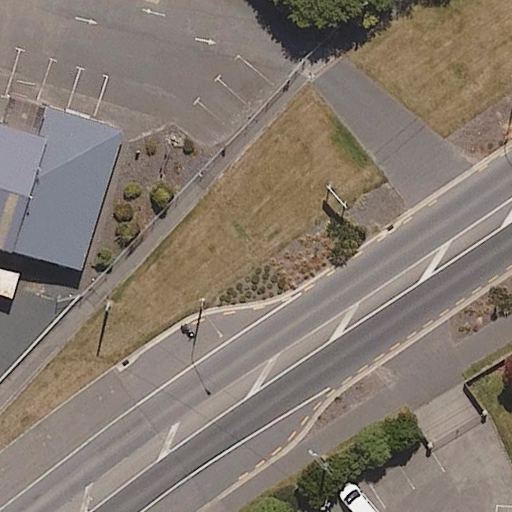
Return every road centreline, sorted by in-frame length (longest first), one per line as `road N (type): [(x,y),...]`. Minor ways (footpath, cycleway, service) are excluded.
road 1 (secondary): [(30,511),(176,400),(511,175)]
road 2 (secondary): [(511,240),(118,511)]
